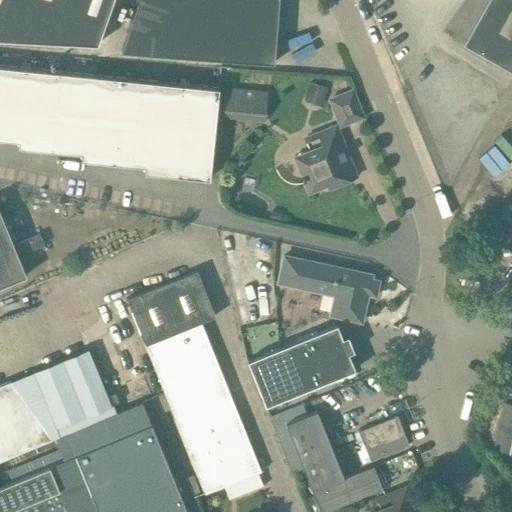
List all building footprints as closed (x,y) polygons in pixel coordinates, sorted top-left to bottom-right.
[(0,0),(0,39),(2,39),(15,0),(0,0)] [(15,0),(2,39),(97,45),(112,0),(15,0)] [(189,0),(174,10),(143,0),(137,0),(121,51),(273,63),(278,0),(189,0)] [(143,0),(174,10),(189,0),(143,0)] [(511,0),(487,0),(463,44),(511,72),(511,0)] [(50,150),(58,72),(0,65),(0,138),(18,141),(17,147),(50,150)] [(58,72),(50,150),(81,153),(80,160),(143,166),(143,173),(209,179),(218,88),(58,72)] [(305,94),(323,99),(326,88),(309,83),(305,94)] [(266,93),(225,90),(223,115),(264,118),(266,93)] [(362,117),(352,91),(330,100),(340,126),(362,117)] [(356,177),(336,126),(308,137),(313,148),(295,155),(308,190),(326,183),(328,188),(356,177)] [(271,210),(270,217),(279,220),(281,212),(271,210)] [(0,285),(25,275),(0,214),(0,285)] [(371,275),(283,256),(277,283),(334,295),(330,315),(361,322),(367,295),(375,296),(378,281),(371,279),(371,275)] [(182,438),(239,416),(201,321),(215,316),(197,270),(126,298),(182,438)] [(342,339),(336,325),(318,333),(247,361),(265,405),(336,377),(354,369),(348,354),(354,351),(348,336),(342,339)] [(0,460),(54,438),(142,402),(116,413),(113,403),(111,404),(88,349),(0,384),(0,460)] [(301,402),(321,395),(318,387),(298,395),(301,402)] [(511,403),(504,401),(493,448),(510,452),(511,452),(511,403)] [(98,511),(186,511),(142,402),(55,438),(64,460),(75,456),(98,511)] [(307,414),(302,403),(269,417),(279,440),(288,462),(299,458),(320,511),(325,511),(382,489),(373,466),(343,478),(316,411),(307,414)] [(408,445),(396,415),(358,431),(370,461),(408,445)] [(261,471),(239,416),(182,438),(197,475),(204,493),(261,471)] [(67,511),(49,466),(0,486),(0,511),(67,511)] [(415,511),(405,487),(376,499),(380,509),(373,511),(415,511)]
